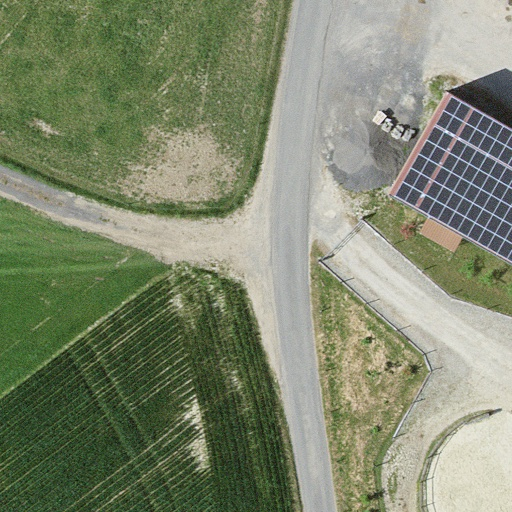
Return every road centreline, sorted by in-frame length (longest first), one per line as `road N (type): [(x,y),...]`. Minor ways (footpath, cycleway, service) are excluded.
road 1 (unclassified): [(316,0),(296,123),(289,245),(320,511)]
road 2 (track): [(0,178),(131,227),(289,245)]
